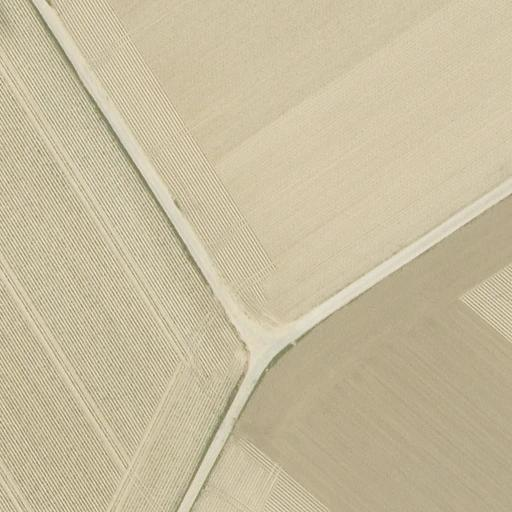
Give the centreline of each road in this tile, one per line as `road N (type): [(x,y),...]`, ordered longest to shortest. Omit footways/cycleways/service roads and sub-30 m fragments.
road 1 (unclassified): [(180,511),(263,350),(511,185)]
road 2 (track): [(38,0),(263,350)]
